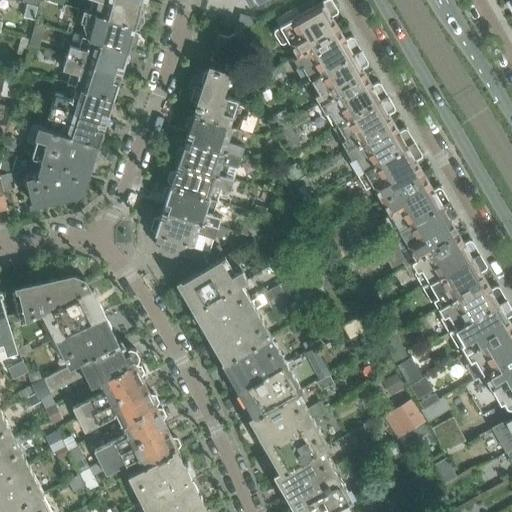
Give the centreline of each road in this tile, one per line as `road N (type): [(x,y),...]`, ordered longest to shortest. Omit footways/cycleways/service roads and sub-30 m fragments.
road 1 (residential): [(348,0),(511,280)]
road 2 (residential): [(247,511),(225,448),(102,224)]
road 3 (secondary): [(380,0),(511,227)]
road 4 (residential): [(168,0),(102,224)]
road 5 (secondary): [(511,113),(445,0)]
